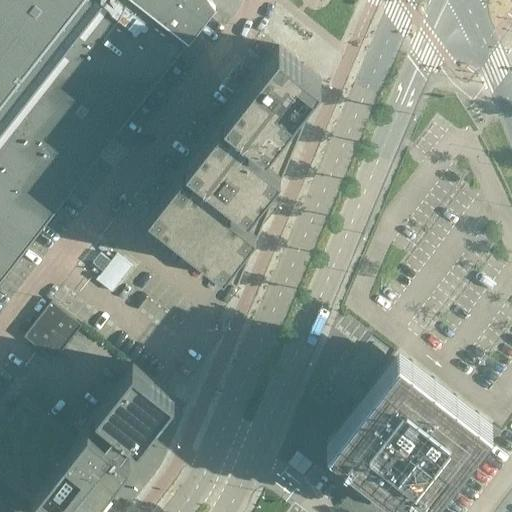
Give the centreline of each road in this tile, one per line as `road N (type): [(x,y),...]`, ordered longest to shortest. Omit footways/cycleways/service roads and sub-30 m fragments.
road 1 (unclassified): [(226,511),(454,0)]
road 2 (unclassified): [(406,0),(217,452),(181,511)]
road 3 (unclassified): [(0,339),(254,18),(259,0)]
